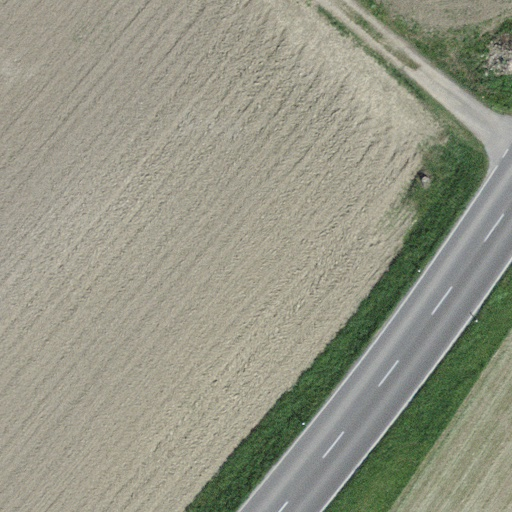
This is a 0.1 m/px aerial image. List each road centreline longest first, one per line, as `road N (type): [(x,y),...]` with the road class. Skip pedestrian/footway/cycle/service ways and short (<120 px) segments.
road 1 (primary): [(278,511),(511,202)]
road 2 (track): [(330,0),(511,148)]
